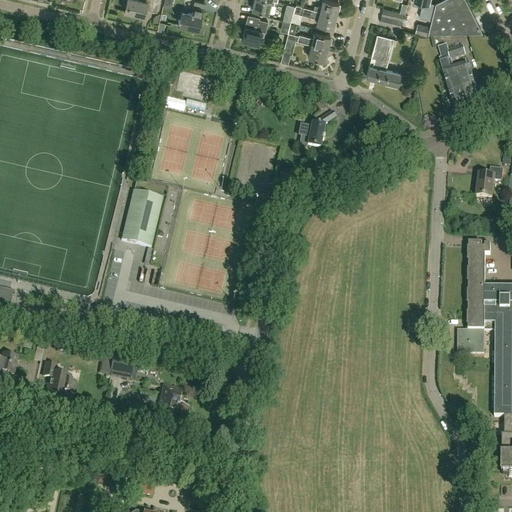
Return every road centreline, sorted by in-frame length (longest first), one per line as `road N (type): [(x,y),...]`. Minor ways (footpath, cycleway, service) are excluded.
road 1 (residential): [(463,493),(456,434),(429,379),(442,136)]
road 2 (tertiary): [(255,371),(281,233),(293,212),(332,183),(420,145)]
road 3 (residential): [(255,371),(0,316)]
road 4 (unclassified): [(0,488),(144,443)]
road 5 (residential): [(144,443),(17,408)]
road 6 (residential): [(217,57),(91,26)]
road 7 (residential): [(341,88),(217,57)]
